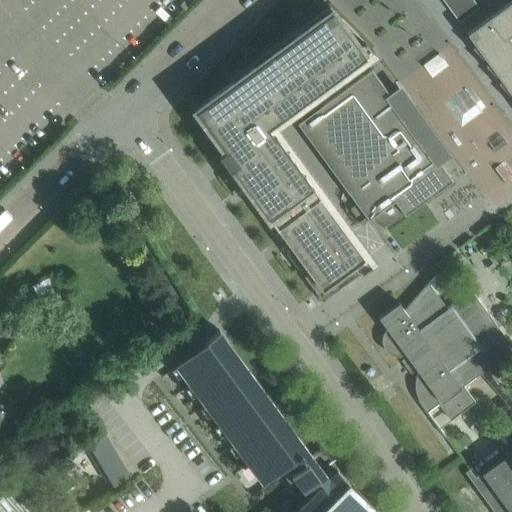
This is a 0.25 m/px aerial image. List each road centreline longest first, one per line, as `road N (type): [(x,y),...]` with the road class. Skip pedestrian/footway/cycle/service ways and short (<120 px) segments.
road 1 (residential): [(421,511),(416,484),(125,111)]
road 2 (unknown): [(154,511),(167,488),(148,407),(159,367),(259,281)]
road 3 (tertiary): [(0,231),(125,111)]
road 4 (tertiary): [(125,111),(236,0)]
